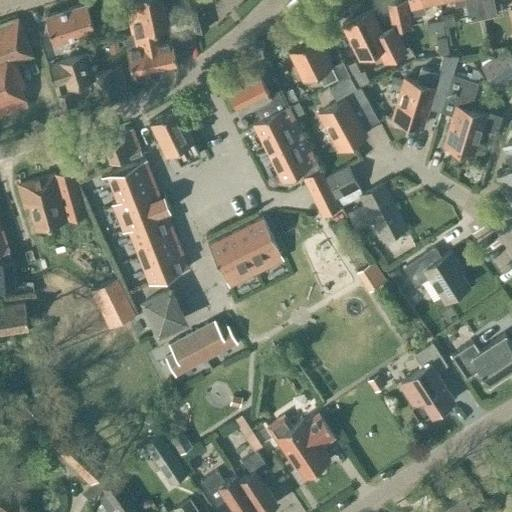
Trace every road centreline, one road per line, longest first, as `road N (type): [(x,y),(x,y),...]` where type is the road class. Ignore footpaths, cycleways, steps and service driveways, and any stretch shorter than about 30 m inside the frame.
road 1 (residential): [(0,156),(193,71),(276,0)]
road 2 (residential): [(511,263),(480,218),(385,163)]
road 3 (unknown): [(193,71),(232,146),(224,176),(204,199)]
road 4 (residential): [(353,511),(467,437)]
